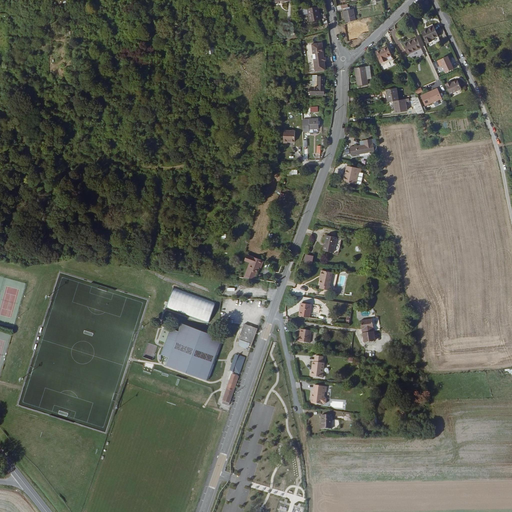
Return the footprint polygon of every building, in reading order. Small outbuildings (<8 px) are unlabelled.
[(309,8),(309,9),(308,10),(309,15),(310,23),(320,21),(318,8),(314,9),(314,7),(309,8)] [(345,22),(356,19),(353,8),(350,9),(350,7),(347,7),(346,8),(346,10),(343,11),(345,22)] [(440,35),(435,26),(423,31),(429,43),(433,41),(432,39),(440,35)] [(396,49),(401,48),(395,29),(390,31),(396,49)] [(418,37),(405,43),(410,54),(423,48),(418,37)] [(387,60),(385,57),(387,56),(393,54),(389,46),(377,51),(382,62),(387,60)] [(314,47),(315,75),(326,75),(326,67),(328,67),(328,59),(326,60),(325,47),(314,47)] [(441,59),(448,72),(455,68),(449,55),(441,59)] [(359,77),(357,77),(358,85),(368,83),(365,66),(357,67),(359,77)] [(324,77),(318,77),(318,88),(313,89),(312,89),(312,92),(312,95),(327,95),(327,92),(327,88),(324,88),(324,77)] [(464,87),(460,79),(454,82),(452,83),(452,82),(448,83),(452,93),(464,87)] [(390,100),(396,100),(401,99),(399,87),(385,89),(386,95),(389,94),(390,100)] [(440,87),(423,94),(428,104),(444,97),(440,87)] [(413,97),(419,113),(426,112),(419,96),(413,97)] [(410,98),(401,99),(396,100),(398,112),(409,110),(407,101),(411,101),(410,98)] [(318,120),(309,120),(309,129),(318,129),(318,120)] [(294,132),(284,132),(284,145),(288,145),(288,143),(295,143),(294,132)] [(374,150),(372,142),(371,138),(363,139),(364,144),(349,147),(350,154),(374,150)] [(353,182),(355,171),(359,172),(360,168),(346,165),(345,173),(344,175),(343,175),(342,180),(352,182),(353,182)] [(334,252),(337,237),(327,236),(324,250),(334,252)] [(308,254),(306,264),(312,265),(315,256),(308,254)] [(246,278),(248,279),(249,275),(254,257),(249,255),(247,261),(251,263),(246,278)] [(248,279),(255,279),(261,259),(254,257),(249,275),(248,279)] [(262,266),(263,267),(265,261),(261,259),(255,279),(257,280),(261,268),(260,268),(260,266),(262,266)] [(323,276),(322,280),(321,283),(331,285),(334,273),(323,270),(322,276),(323,276)] [(252,285),(221,282),(220,295),(251,298),(252,285)] [(164,310),(207,325),(214,304),(172,289),(164,310)] [(310,317),(312,304),(303,303),(302,311),(300,311),(300,316),(310,317)] [(360,332),(360,333),(373,335),(373,332),(369,332),(369,328),(373,328),(372,320),(360,320),(360,328),(363,328),(363,332),(360,332)] [(243,324),(240,332),(255,334),(256,329),(243,324)] [(176,333),(170,331),(158,364),(165,366),(162,374),(205,389),(222,340),(179,325),(176,333)] [(311,344),(312,331),(304,330),(303,333),(301,333),(300,342),(311,344)] [(249,348),(255,334),(240,332),(236,343),(249,348)] [(311,363),(310,369),(311,369),(311,373),(310,373),(309,378),(321,380),(322,365),(320,364),(321,358),(313,358),(313,364),(311,363)] [(232,373),(229,380),(236,382),(241,366),(232,363),(229,372),(232,373)] [(235,385),(229,383),(219,412),(225,414),(235,385)] [(311,397),(311,400),(310,400),(309,405),(322,407),(322,406),(323,406),(325,405),(325,401),(324,399),(323,399),(324,394),(325,394),(325,389),(313,387),(312,392),(311,391),(310,397),(311,397)] [(353,421),(353,413),(343,412),(343,420),(353,421)] [(331,416),(320,416),(320,429),(330,429),(331,416)]
